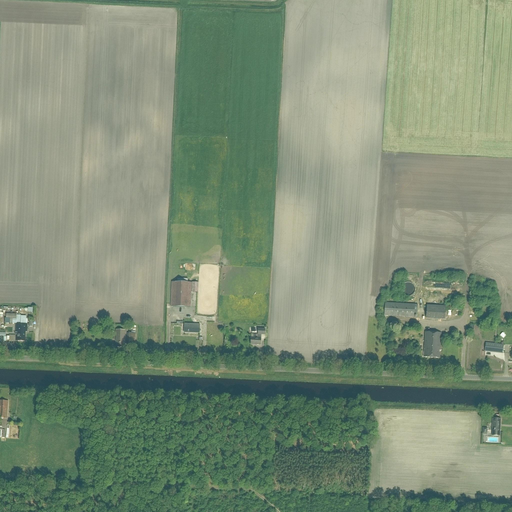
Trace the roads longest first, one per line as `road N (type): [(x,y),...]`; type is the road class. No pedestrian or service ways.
road 1 (tertiary): [(0,357),(511,378)]
road 2 (track): [(276,511),(243,487),(119,484),(73,506),(6,511)]
